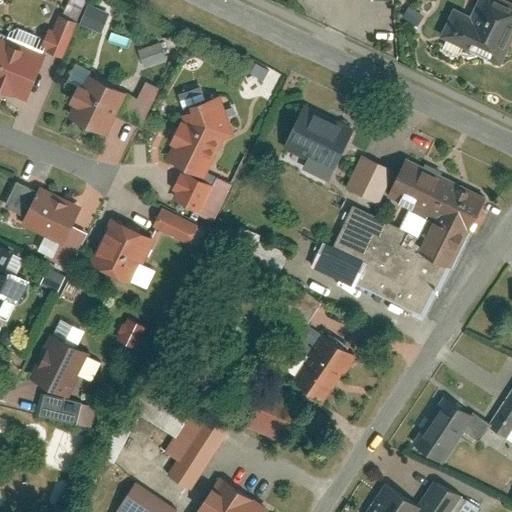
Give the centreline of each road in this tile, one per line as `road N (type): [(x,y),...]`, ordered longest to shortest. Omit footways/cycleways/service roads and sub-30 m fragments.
road 1 (residential): [(320,511),(511,224)]
road 2 (tertiary): [(211,0),(511,141)]
